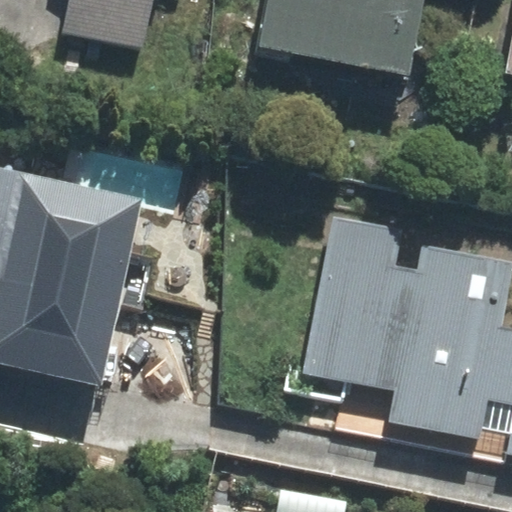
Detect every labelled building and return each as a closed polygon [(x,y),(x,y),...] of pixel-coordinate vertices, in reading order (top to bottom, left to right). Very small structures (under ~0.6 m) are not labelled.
[(69,0),(61,39),(138,56),(150,0),(69,0)] [(412,0),(261,0),(249,58),(395,87),(412,0)] [(511,0),(508,0),(491,81),(511,85),(511,0)] [(116,221),(0,194),(0,379),(75,397),(116,221)] [(511,459),(511,356),(481,351),(495,277),(420,262),(415,288),(378,281),(384,251),(331,241),(306,374),(391,391),(383,434),(458,449),(466,403),(511,412),(511,444),(509,459),(511,459)]
